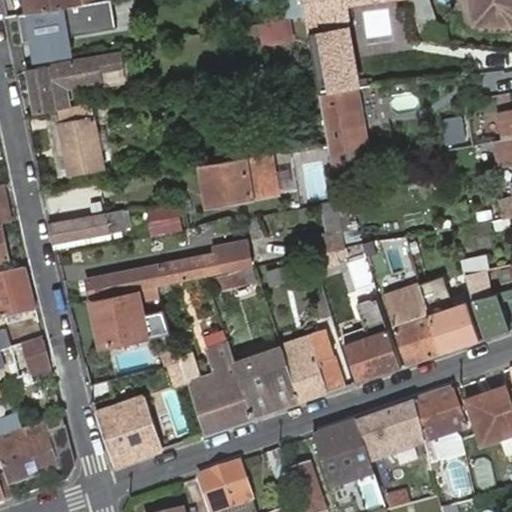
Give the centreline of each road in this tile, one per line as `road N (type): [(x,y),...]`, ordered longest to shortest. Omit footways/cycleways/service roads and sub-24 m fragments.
road 1 (residential): [(0,46),(105,493)]
road 2 (residential): [(105,493),(511,353)]
